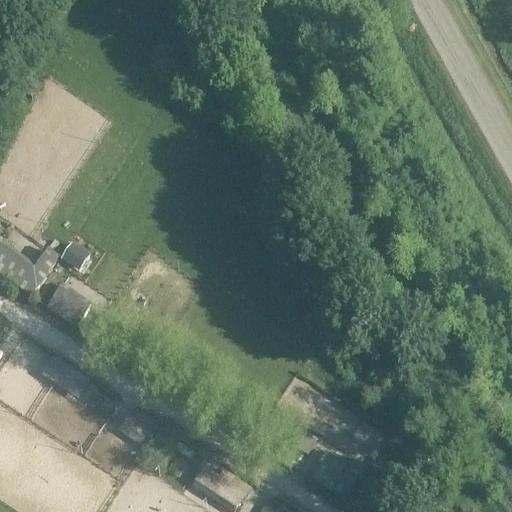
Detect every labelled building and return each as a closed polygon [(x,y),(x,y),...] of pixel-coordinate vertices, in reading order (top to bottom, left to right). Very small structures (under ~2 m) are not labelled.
[(0,250),(0,276),(31,300),(46,280),(45,279),(57,262),(47,255),(32,275),(0,250)] [(60,290),(48,309),(78,329),(91,310),(60,290)] [(153,423),(133,410),(119,433),(139,446),(153,423)] [(325,457),(310,480),(331,494),(346,471),(325,457)] [(207,497),(230,511),(233,511),(249,488),(224,472),(207,497)] [(282,511),(268,503),(261,511),(282,511)]
